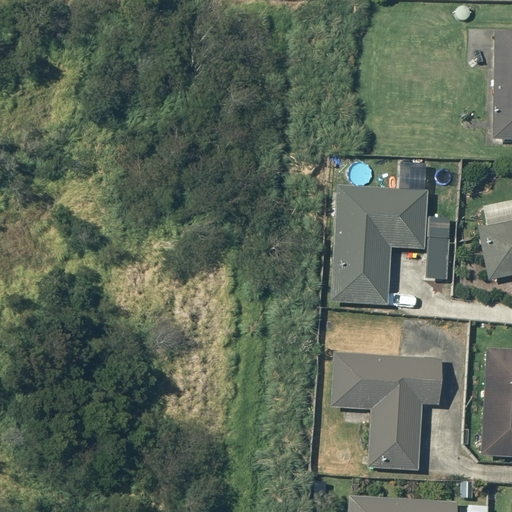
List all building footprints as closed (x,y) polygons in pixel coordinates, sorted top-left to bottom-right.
[(511,33),(486,33),(483,140),(511,140),(511,33)] [(329,189),(323,303),(381,307),(384,249),(415,250),(418,194),(329,189)] [(511,219),(469,229),(480,282),(511,275),(511,219)] [(325,410),(366,412),(363,470),(412,473),(416,406),(433,407),(435,361),(328,355),(325,410)] [(511,358),(486,356),(476,462),(511,464),(511,358)] [(305,483),(304,499),(316,500),(317,484),(305,483)] [(461,484),(461,500),(472,500),(472,485),(461,484)] [(511,511),(511,496),(505,497),(503,511),(511,511)] [(339,511),(448,511),(449,505),(341,499),(339,511)]
